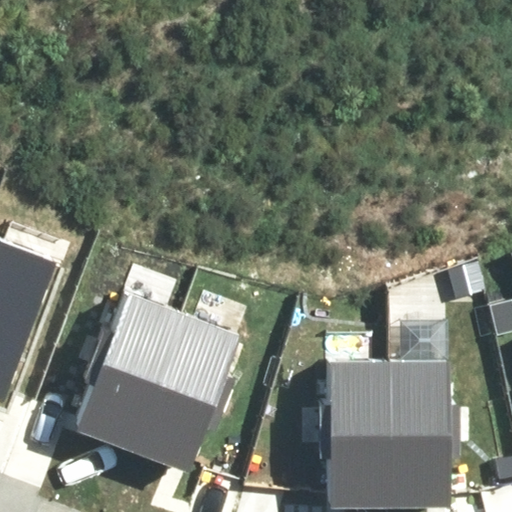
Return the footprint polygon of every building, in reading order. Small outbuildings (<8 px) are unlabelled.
[(0,382),(51,246),(0,227),(0,382)] [(87,374),(72,413),(129,434),(179,302),(122,280),(107,319),(97,315),(76,370),(87,374)] [(231,323),(179,302),(129,434),(187,455),(202,414),(211,418),(231,366),(217,361),(231,323)] [(327,447),(326,489),(387,490),(388,348),(326,348),(326,388),(316,388),(315,447),(327,447)] [(444,350),(388,348),(387,490),(448,489),(448,445),(459,445),(459,390),(444,390),(444,350)]
